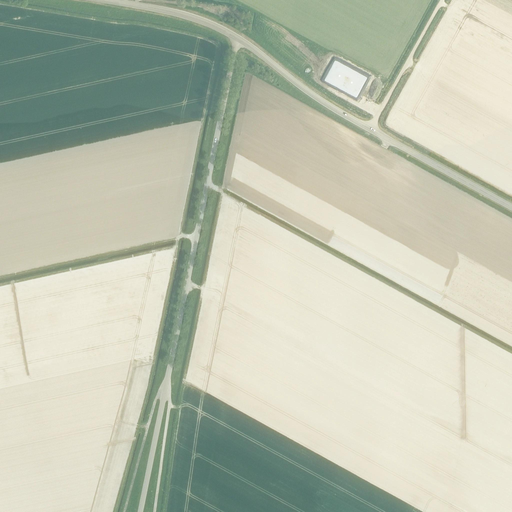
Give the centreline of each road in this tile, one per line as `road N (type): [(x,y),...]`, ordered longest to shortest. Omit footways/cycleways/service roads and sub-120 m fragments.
road 1 (unclassified): [(139,511),(237,38)]
road 2 (secondary): [(511,207),(333,108),(237,38)]
road 3 (track): [(369,129),(441,0)]
road 4 (secondary): [(237,38),(179,13),(104,0)]
